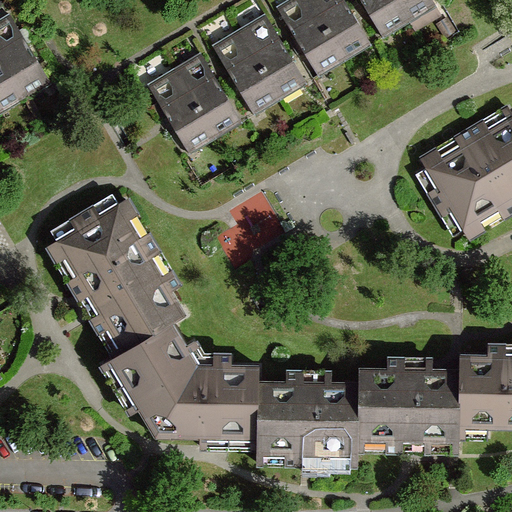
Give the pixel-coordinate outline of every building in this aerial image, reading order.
[(378,44),(350,0),(292,0),(283,5),(327,75),(378,44)] [(443,3),(441,0),(371,0),(393,34),(443,3)] [(58,83),(15,13),(0,21),(0,102),(7,114),(58,83)] [(313,84),(270,14),(219,45),(262,116),(313,84)] [(248,124),(204,54),(153,85),(197,155),(248,124)] [(511,106),(428,159),(479,241),(511,221),(511,106)] [(200,317),(128,193),(53,239),(122,357),(112,364),(160,441),(204,443),(205,455),(263,456),(263,471),(369,474),(370,459),(475,461),(475,446),(511,445),(511,356),(468,356),(468,371),(364,369),(364,383),(270,382),(269,366),(208,368),(183,327),(200,317)] [(0,379),(12,372),(0,353),(0,379)]
